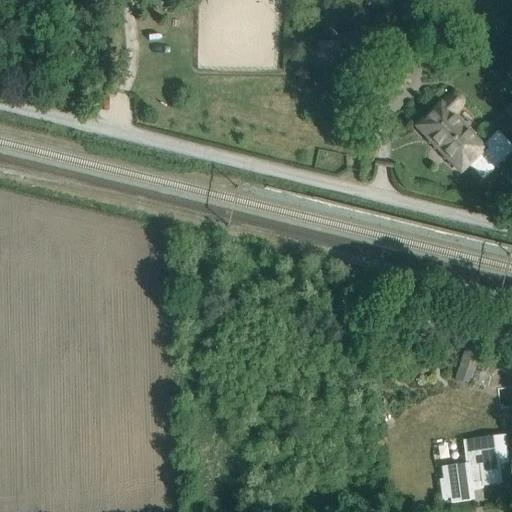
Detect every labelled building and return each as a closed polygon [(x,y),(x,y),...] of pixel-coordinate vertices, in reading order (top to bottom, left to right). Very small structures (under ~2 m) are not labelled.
[(165,13),(165,0),(146,0),(145,11),(165,13)] [(340,70),(339,44),(306,45),(307,71),(340,70)] [(403,86),(403,67),(379,67),(379,74),(379,86),(403,86)] [(379,74),(364,74),(363,113),(378,113),(379,86),(379,74)] [(484,150),(470,135),(452,117),(462,108),(464,106),(465,102),(464,99),(462,96),(460,93),(457,92),(453,92),(450,93),(447,95),(438,103),(440,105),(417,128),(460,172),(484,150)] [(466,346),(454,382),(469,388),(482,352),(466,346)] [(507,464),(504,444),(503,438),(463,443),(464,455),(465,455),(467,466),(442,469),(444,482),(440,483),(443,499),(451,498),(451,503),(473,501),(471,484),(482,483),(482,487),(499,484),(497,465),(507,464)]
